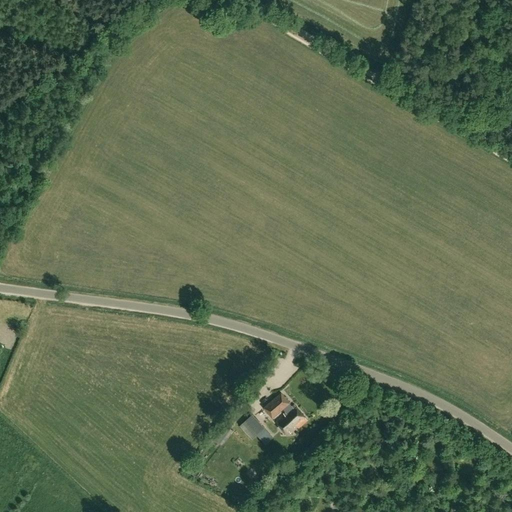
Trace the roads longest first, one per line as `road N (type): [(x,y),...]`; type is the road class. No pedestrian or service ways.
road 1 (unclassified): [(511,450),(448,408),(240,329),(0,286)]
road 2 (track): [(247,0),(511,158)]
